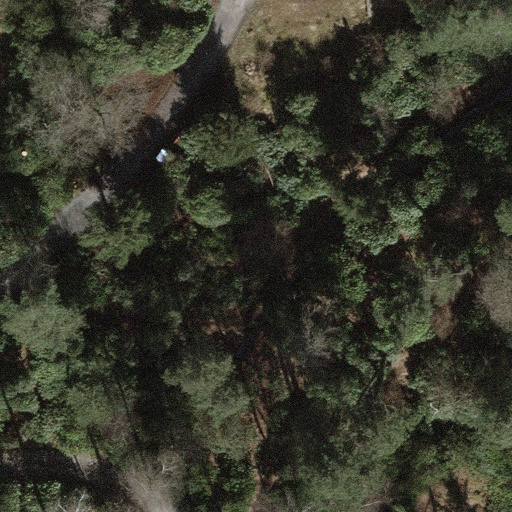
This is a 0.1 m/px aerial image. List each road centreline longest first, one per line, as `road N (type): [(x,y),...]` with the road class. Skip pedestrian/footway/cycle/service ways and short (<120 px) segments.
road 1 (track): [(242,0),(99,207),(0,281)]
road 2 (track): [(166,511),(50,454),(0,465)]
